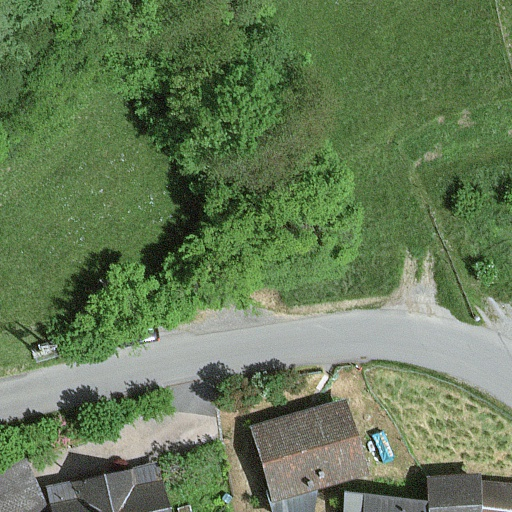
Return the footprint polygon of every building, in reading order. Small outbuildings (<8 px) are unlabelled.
[(252,426),(271,499),(363,474),(344,402),(252,426)] [(0,511),(12,511),(38,500),(20,464),(0,473),(0,511)] [(46,488),(50,511),(166,511),(156,465),(46,488)] [(425,477),(424,501),(423,511),(475,511),(476,485),(476,478),(425,477)] [(511,511),(511,485),(476,485),(475,511),(511,511)] [(340,511),(423,511),(424,501),(341,500),(340,511)]
